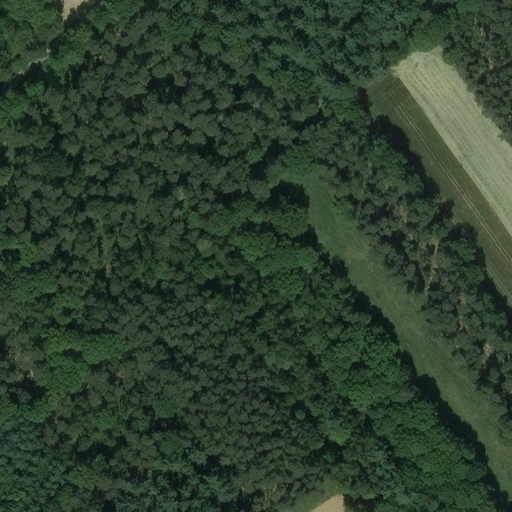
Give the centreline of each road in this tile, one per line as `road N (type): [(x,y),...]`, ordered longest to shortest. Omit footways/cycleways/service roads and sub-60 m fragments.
road 1 (track): [(137,0),(338,99),(511,327)]
road 2 (unclassified): [(0,89),(105,0)]
